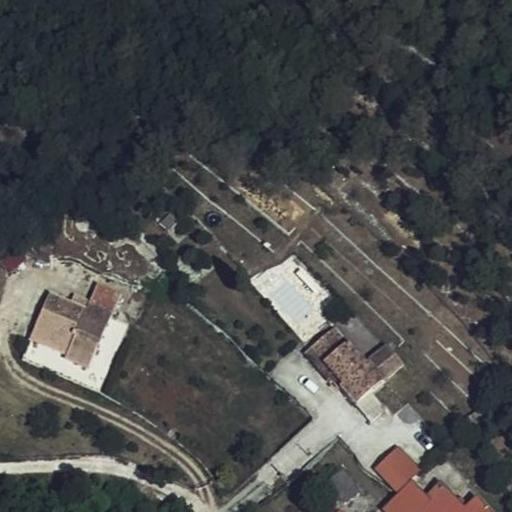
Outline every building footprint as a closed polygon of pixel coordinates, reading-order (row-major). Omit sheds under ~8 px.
[(23,335),(60,351),(54,365),(77,376),(111,300),(87,289),(74,319),(37,303),(23,335)] [(361,368),(358,370),(325,333),(303,353),(336,390),(353,375),(368,392),(376,385),(361,368)] [(23,335),(17,348),(54,365),(60,351),(23,335)] [(332,393),(336,390),(303,353),(296,359),(329,396),(332,393)] [(349,412),(362,399),(368,392),(353,375),(336,390),(332,393),(349,412)] [(361,425),(375,414),(362,399),(349,412),(361,425)] [(370,478),(391,498),(411,479),(390,458),(370,478)] [(445,511),(429,498),(417,511),(445,511)]
